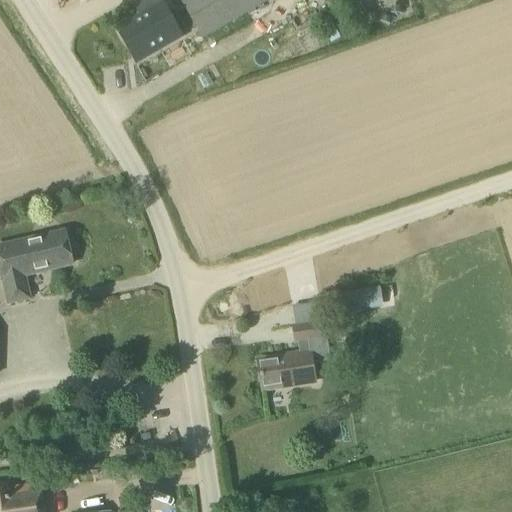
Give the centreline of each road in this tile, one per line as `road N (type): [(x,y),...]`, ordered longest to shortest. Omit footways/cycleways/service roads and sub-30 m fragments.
road 1 (unclassified): [(511,181),(181,292)]
road 2 (unclassified): [(181,292),(133,164),(23,0)]
road 3 (unclassified): [(213,511),(181,292)]
